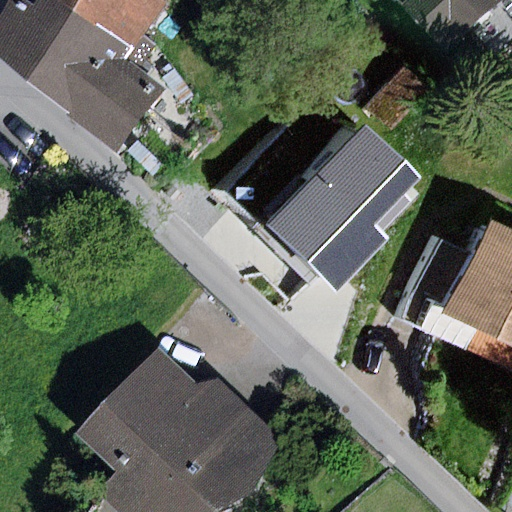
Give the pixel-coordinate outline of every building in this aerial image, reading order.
[(10,0),(0,19),(0,55),(77,117),(130,49),(142,34),(167,3),(162,0),(10,0)] [(399,0),(448,55),(509,0),(399,0)] [(160,47),(142,34),(77,117),(73,122),(118,156),(168,92),(140,71),(160,47)] [(394,65),(358,105),(386,130),(423,90),(394,65)] [(312,105),(220,214),(295,276),(387,168),(312,105)] [(74,206),(48,236),(78,263),(104,233),(74,206)] [(511,234),(470,216),(455,247),(430,236),(393,317),(505,368),(511,353),(511,234)] [(116,472),(98,495),(116,511),(222,511),(254,495),(289,444),(217,377),(195,383),(162,350),(77,435),(116,472)]
